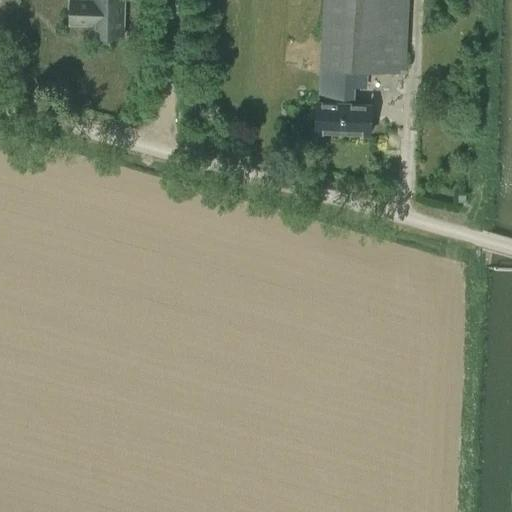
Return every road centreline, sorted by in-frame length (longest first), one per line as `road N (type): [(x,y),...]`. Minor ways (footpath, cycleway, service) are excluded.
road 1 (unclassified): [(511,247),(0,108)]
road 2 (unknown): [(172,154),(175,0)]
